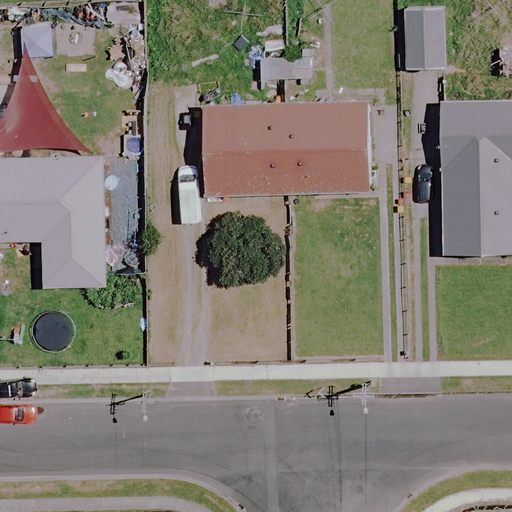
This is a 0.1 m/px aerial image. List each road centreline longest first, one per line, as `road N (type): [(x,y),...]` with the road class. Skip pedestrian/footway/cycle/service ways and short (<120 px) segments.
road 1 (residential): [(0,442),(318,437)]
road 2 (residential): [(318,437),(511,432)]
